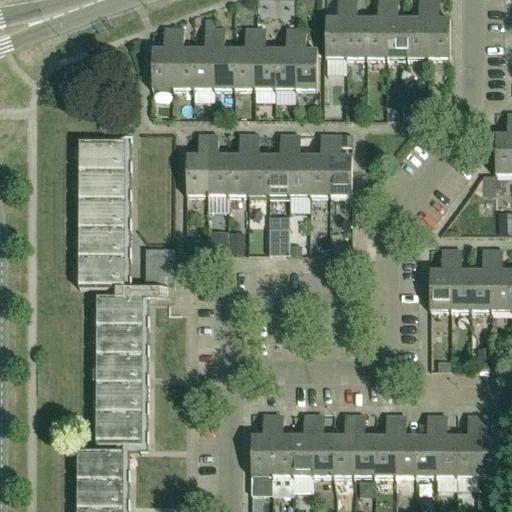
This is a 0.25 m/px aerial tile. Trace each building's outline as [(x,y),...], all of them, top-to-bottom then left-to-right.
[(327,63),(348,63),(348,1),(338,1),(338,22),(327,22),(327,63)] [(348,1),(348,63),(368,63),(368,23),(358,23),(358,1),(348,1)] [(368,63),(389,63),(389,1),(379,1),(379,23),(368,23),(368,63)] [(389,1),(389,63),(409,63),(409,23),(398,23),(398,1),(389,1)] [(409,63),(429,63),(429,1),(420,1),(420,23),(409,23),(409,63)] [(429,1),(429,63),(451,63),(451,22),(439,22),(439,1),(429,1)] [(153,95),(174,95),(175,33),(165,33),(165,54),(153,54),(153,95)] [(174,95),(195,95),(195,55),(184,55),(184,33),(175,33),(174,95)] [(195,95),(215,95),(215,33),(206,33),(206,55),(195,55),(195,95)] [(215,95),(236,95),(236,55),(225,55),(225,33),(215,33),(215,95)] [(236,95),(256,95),(256,33),(246,33),(246,55),(236,55),(236,95)] [(256,95),(276,95),(276,55),(266,55),(266,33),(256,33),(256,95)] [(276,95),(297,95),(297,33),(287,33),(287,55),(276,55),(276,95)] [(297,33),(297,95),(318,95),(318,54),(307,54),(307,33),(297,33)] [(497,179),(511,179),(511,117),(509,117),(509,138),(497,138),(497,179)] [(188,200),(210,200),(210,138),(200,138),(200,159),(189,159),(188,200)] [(210,200),(230,201),(230,161),(220,161),(220,138),(210,138),(210,200)] [(230,201),(251,201),(251,139),(241,138),(241,161),(230,161),(230,201)] [(251,201),(271,201),(271,161),(261,161),(261,139),(251,139),(251,201)] [(271,201),(291,201),(292,139),(282,139),(282,161),(271,161),(271,201)] [(312,201),(312,161),(301,161),(301,139),(292,139),(291,201),(312,201)] [(312,201),(332,201),(333,139),(323,139),(323,161),(312,161),(312,201)] [(354,201),(354,160),(342,160),(342,139),(333,139),(332,201),(354,201)] [(124,303),(116,303),(99,303),(98,448),(150,448),(150,437),(142,436),(142,419),(150,419),(150,408),(142,408),(143,391),(150,391),(150,379),(143,379),(143,361),(150,361),(150,351),(143,351),(143,333),(150,333),(150,322),(143,322),(143,303),(170,303),(170,294),(176,294),(176,253),(146,253),(146,292),(131,292),(131,282),(124,282),(124,264),(132,264),(132,253),(124,253),(124,235),(132,235),(132,225),(125,225),(125,207),(132,207),(132,196),(125,196),(125,179),(133,179),(133,167),(125,167),(125,149),(133,149),(133,142),(111,142),(111,148),(82,147),(81,225),(80,293),(124,293),(124,303)] [(497,202),(497,179),(484,179),(484,202),(497,202)] [(290,259),(290,233),(269,233),(269,259),(290,259)] [(230,259),(230,243),(216,243),(216,259),(230,259)] [(231,259),(243,259),(243,243),(231,243),(231,259)] [(432,315),(453,315),(453,253),(444,253),(443,274),(432,274),(432,315)] [(453,253),(453,315),(473,315),(474,275),(463,275),(463,253),(453,253)] [(473,315),(494,315),(494,253),(484,253),(484,275),(474,275),(473,315)] [(494,253),(494,315),(511,315),(511,275),(504,275),(504,253),(494,253)] [(236,270),(276,270),(276,260),(236,259),(236,270)] [(477,354),(477,374),(490,373),(490,353),(477,354)] [(507,362),(492,362),(492,377),(507,377),(507,362)] [(274,481),(274,419),(265,419),(265,440),(253,440),(253,491),(274,491),(274,481)] [(284,419),(274,419),(274,481),(295,481),(295,441),(284,441),(284,419)] [(315,481),(315,419),(305,419),(305,441),(295,441),(295,481),(315,481)] [(325,419),(315,419),(315,481),(335,481),(335,441),(325,441),(325,419)] [(356,481),(356,419),(346,419),(346,441),(335,441),(335,481),(356,481)] [(366,419),(356,419),(356,481),(377,481),(377,441),(366,441),(366,419)] [(397,481),(397,419),(388,419),(388,441),(377,441),(377,481),(397,481)] [(407,419),(397,419),(397,481),(418,481),(418,441),(407,441),(407,419)] [(438,481),(438,419),(429,419),(429,441),(418,441),(418,481),(438,481)] [(448,419),(438,419),(438,481),(459,481),(459,441),(448,441),(448,419)] [(479,481),(479,419),(469,419),(469,441),(459,441),(459,481),(479,481)] [(489,419),(479,419),(479,481),(500,481),(500,440),(489,440),(489,419)] [(130,511),(131,504),(124,504),(124,486),(131,486),(131,475),(124,475),(124,456),(79,456),(79,511),(130,511)]
